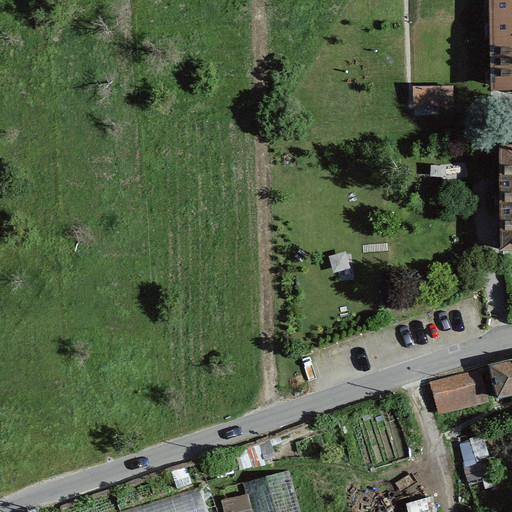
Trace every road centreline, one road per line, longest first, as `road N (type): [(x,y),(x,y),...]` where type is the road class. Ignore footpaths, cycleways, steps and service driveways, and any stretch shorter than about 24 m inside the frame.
road 1 (unclassified): [(0,507),(511,341)]
road 2 (track): [(450,511),(411,372)]
